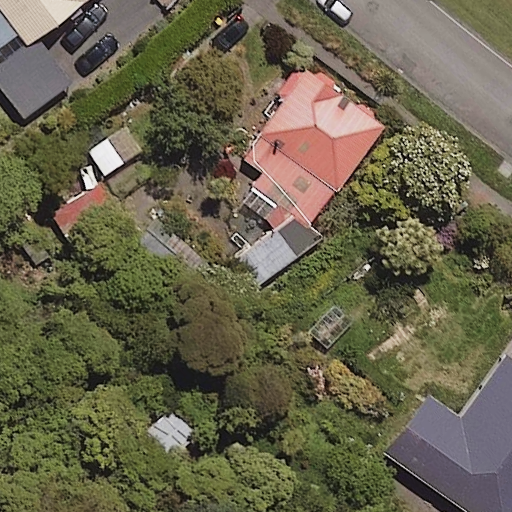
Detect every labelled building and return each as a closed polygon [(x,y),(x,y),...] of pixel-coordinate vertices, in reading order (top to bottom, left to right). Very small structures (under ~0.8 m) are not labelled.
[(84,0),(0,0),(0,87),(6,94),(52,58),(36,38),(84,0)] [(307,224),(382,127),(298,62),(271,97),(282,106),(241,158),(252,166),(229,195),(275,231),(234,260),(253,288),(319,241),(307,224)] [(141,151),(125,127),(87,151),(103,175),(141,151)] [(207,266),(154,222),(127,255),(180,298),(207,266)] [(511,511),(511,348),(461,420),(425,395),(383,455),(465,511),(511,511)]
